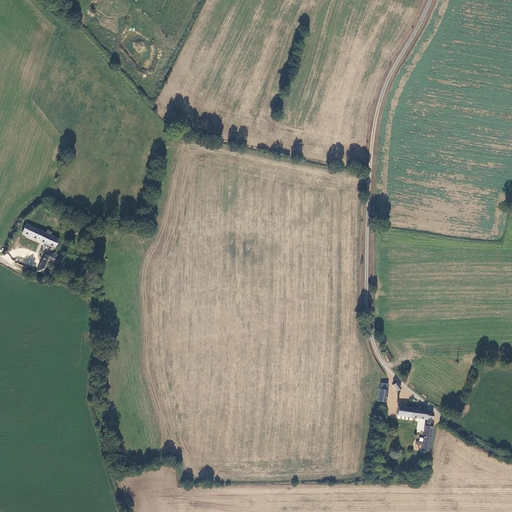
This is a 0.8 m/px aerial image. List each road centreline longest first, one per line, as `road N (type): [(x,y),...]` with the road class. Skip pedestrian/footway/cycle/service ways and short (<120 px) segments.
road 1 (unclassified): [(430,0),(375,118),(366,306),(380,357),(436,414)]
road 2 (track): [(4,263),(84,286),(99,317),(92,399),(125,511)]
